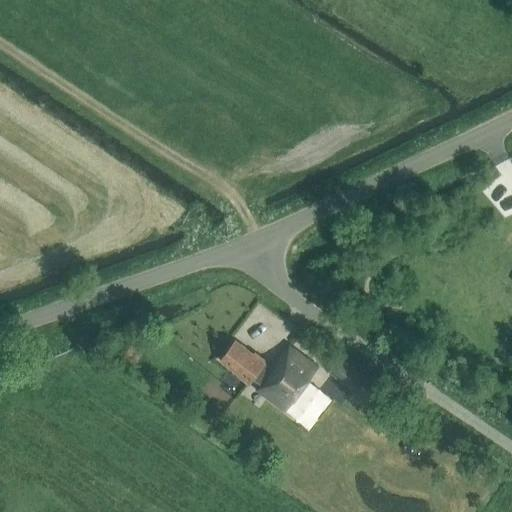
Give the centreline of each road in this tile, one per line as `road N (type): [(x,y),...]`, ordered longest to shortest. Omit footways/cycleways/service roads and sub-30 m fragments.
road 1 (unclassified): [(511,445),(276,282),(252,244)]
road 2 (unclassified): [(252,244),(511,120)]
road 3 (unclassified): [(0,334),(252,244)]
